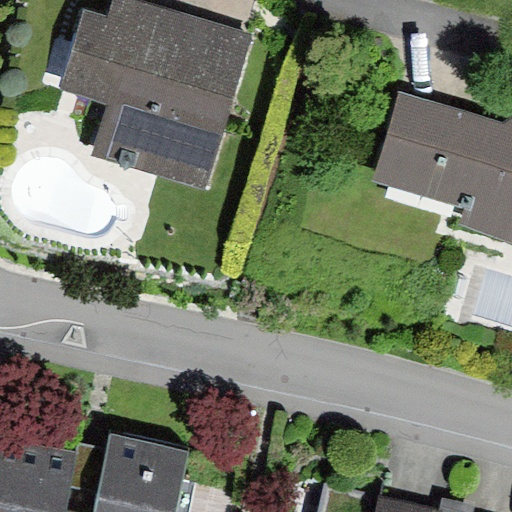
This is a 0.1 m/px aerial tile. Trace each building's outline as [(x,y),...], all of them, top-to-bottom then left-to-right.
[(251,25),(154,0),(113,0),(111,13),(84,6),(62,90),(104,101),(90,156),(209,187),(251,25)] [(511,114),(503,116),(407,87),(380,179),(468,205),(463,222),(511,236),(511,114)] [(79,443),(64,511),(173,511),(188,441),(103,423),(100,440),(80,436),(79,443)] [(64,511),(79,443),(0,427),(0,511),(64,511)] [(376,491),(370,511),(455,511),(456,510),(376,491)]
